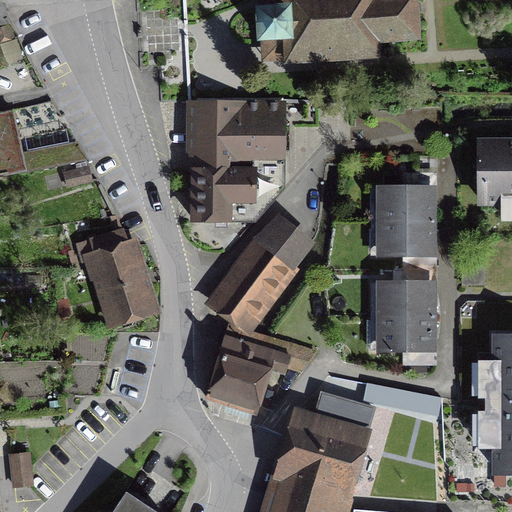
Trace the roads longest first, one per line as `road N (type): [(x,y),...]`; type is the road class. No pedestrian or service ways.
road 1 (residential): [(97,0),(177,300),(177,403)]
road 2 (residential): [(54,511),(177,403)]
